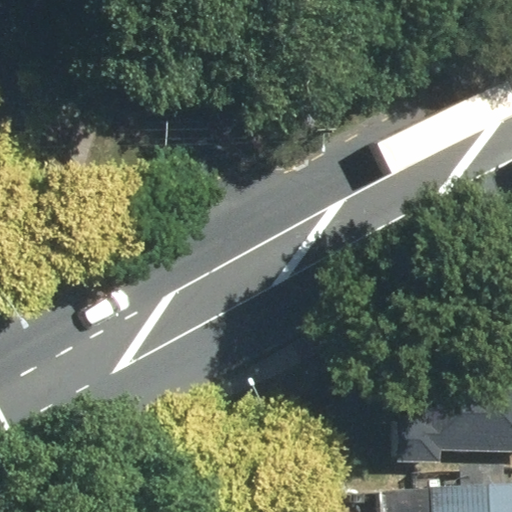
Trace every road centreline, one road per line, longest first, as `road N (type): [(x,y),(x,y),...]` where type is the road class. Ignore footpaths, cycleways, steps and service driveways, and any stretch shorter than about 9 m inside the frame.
road 1 (unclassified): [(0,58),(80,63),(145,81),(340,227)]
road 2 (secondary): [(47,386),(340,227)]
road 3 (secondary): [(340,227),(511,138)]
road 4 (residential): [(47,386),(120,511)]
